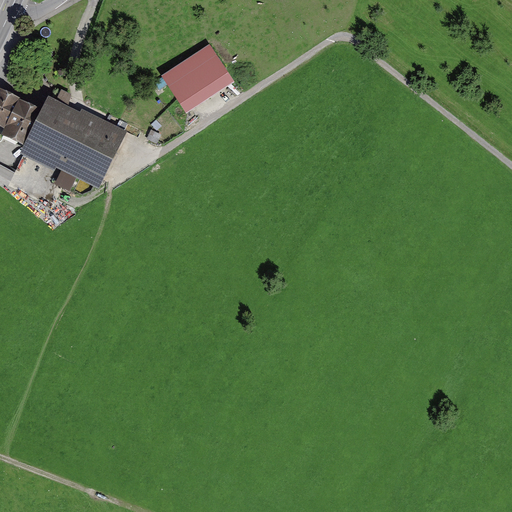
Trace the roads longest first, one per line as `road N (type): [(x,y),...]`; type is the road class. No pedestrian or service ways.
road 1 (track): [(45,190),(84,202),(343,36),(511,166)]
road 2 (track): [(0,455),(146,511)]
